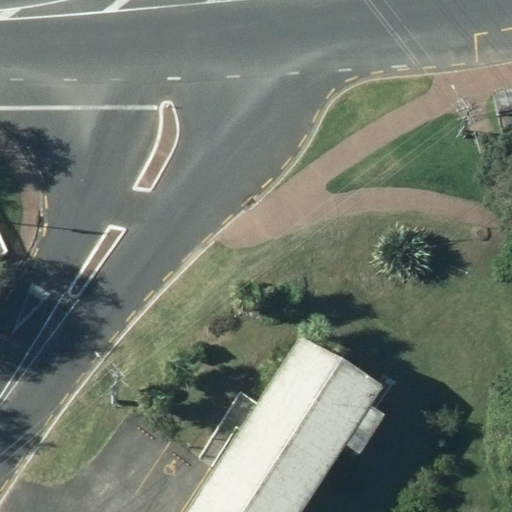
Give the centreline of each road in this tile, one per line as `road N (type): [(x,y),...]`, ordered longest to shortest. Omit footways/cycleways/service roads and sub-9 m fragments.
road 1 (residential): [(164,2),(166,139),(133,206),(0,403)]
road 2 (secondary): [(164,2),(0,22)]
